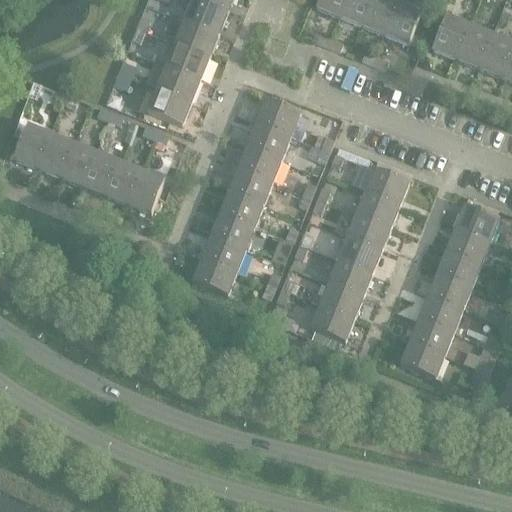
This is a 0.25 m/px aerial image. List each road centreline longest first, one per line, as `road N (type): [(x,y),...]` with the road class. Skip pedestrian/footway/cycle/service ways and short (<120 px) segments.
road 1 (secondary): [(511,507),(211,433),(88,376),(0,320)]
road 2 (secondary): [(0,381),(81,430),(158,462),(340,511)]
road 3 (residential): [(233,72),(511,169)]
